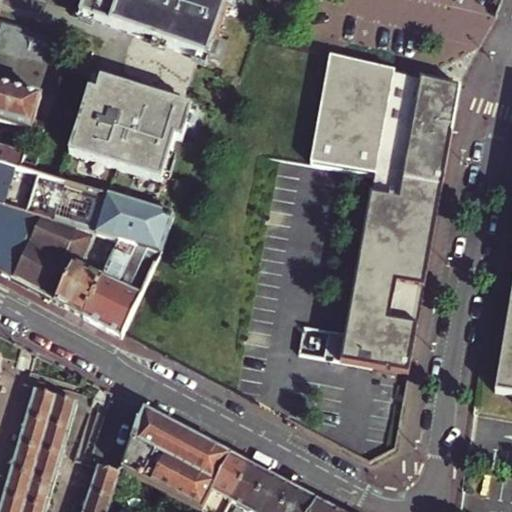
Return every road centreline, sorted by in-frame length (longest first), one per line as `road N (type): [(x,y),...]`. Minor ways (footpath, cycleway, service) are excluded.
road 1 (residential): [(0,302),(399,511)]
road 2 (residential): [(436,511),(449,388),(511,83)]
